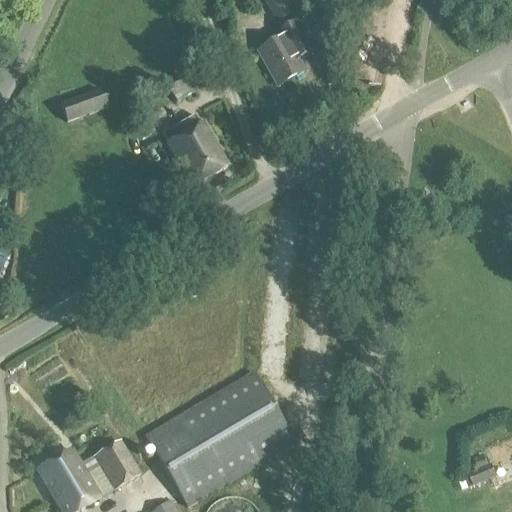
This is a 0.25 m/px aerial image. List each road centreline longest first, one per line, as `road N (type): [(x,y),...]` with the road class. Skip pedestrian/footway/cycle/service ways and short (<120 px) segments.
road 1 (tertiary): [(0,345),(378,125),(416,121)]
road 2 (unclassified): [(416,121),(379,377)]
road 3 (track): [(199,0),(264,190)]
